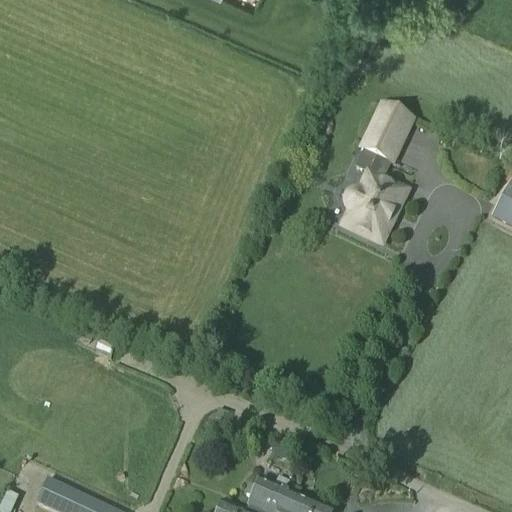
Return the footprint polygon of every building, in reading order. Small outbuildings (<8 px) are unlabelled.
[(343,213),(335,229),(381,250),(409,190),(382,177),(387,165),(391,167),(412,123),(375,106),(355,149),(374,158),(368,171),(363,169),(356,184),(348,187),(343,190),(339,196),(339,204),(343,213)] [(497,202),(489,218),(511,230),(511,184),(507,181),(497,202)] [(98,342),(92,355),(108,362),(114,349),(98,342)] [(261,459),(281,460),(281,448),(262,447),(261,459)] [(106,511),(45,483),(34,506),(45,511),(106,511)] [(277,511),(285,494),(260,483),(256,493),(250,490),(246,499),(252,502),(248,511),(251,511),(236,511),(223,506),(220,511),(277,511)] [(0,488),(0,511),(2,511),(10,492),(0,488)] [(326,511),(285,494),(277,511),(326,511)]
